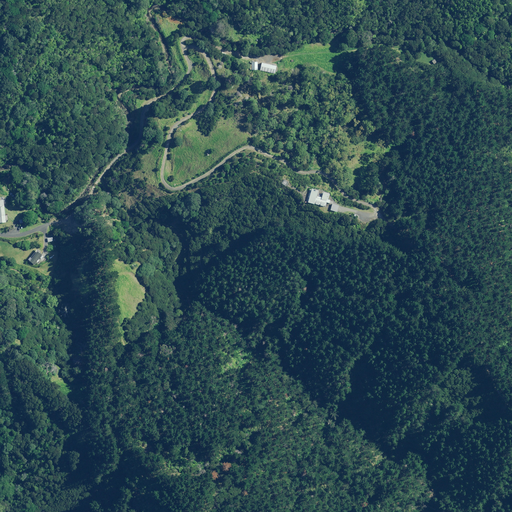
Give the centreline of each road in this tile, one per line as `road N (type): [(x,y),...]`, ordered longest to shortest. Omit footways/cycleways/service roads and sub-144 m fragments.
road 1 (unclassified): [(0,232),(63,216),(133,142),(148,99),(183,77),(190,44),(201,52),(212,88),(201,109),(168,128),(159,165),(166,184),(173,188),(249,145),(297,170),(312,169),(373,206),(394,230),(417,229),(448,253)]
road 2 (track): [(240,511),(236,473),(155,465),(127,454),(118,477),(130,511)]
road 3 (track): [(83,511),(85,452),(71,427),(44,408),(27,377),(0,367)]
